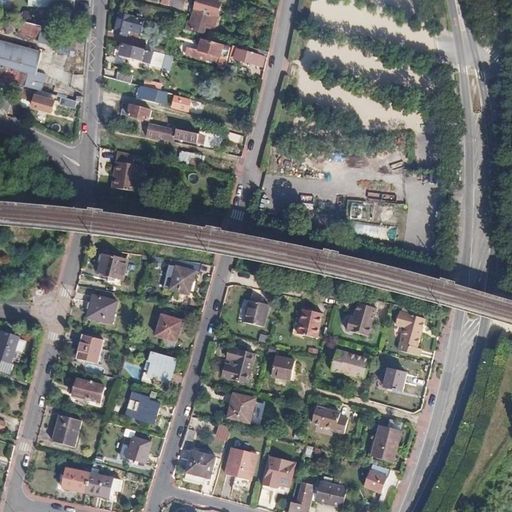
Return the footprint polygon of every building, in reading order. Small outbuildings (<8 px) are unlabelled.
[(31,0),(31,5),(51,7),(73,9),(73,0),(31,0)] [(195,0),(191,21),(189,28),(200,31),(201,25),(209,27),(215,3),(203,0),(195,0)] [(145,19),(120,12),(115,33),(127,36),(128,30),(141,33),(145,19)] [(38,35),(41,26),(19,21),(17,29),(38,35)] [(39,42),(56,44),(55,52),(75,55),(78,34),(41,29),(39,42)] [(186,54),(218,62),(219,55),(225,57),(227,57),(229,50),(223,48),(224,44),(201,39),(198,48),(187,46),(186,54)] [(238,43),(237,49),(258,55),(260,49),(238,43)] [(152,63),(154,54),(122,46),(121,55),(152,63)] [(265,57),(267,58),(268,51),(260,49),(258,55),(237,49),(235,59),(262,66),(265,57)] [(0,66),(28,75),(31,62),(0,52),(0,66)] [(173,57),(165,55),(163,69),(170,71),(173,57)] [(0,80),(24,87),(28,75),(0,66),(0,80)] [(116,79),(125,82),(130,84),(132,76),(117,72),(116,79)] [(159,91),(161,91),(161,87),(158,87),(159,84),(144,80),(143,87),(157,90),(159,91)] [(157,90),(143,87),(140,86),(139,89),(142,90),(141,96),(156,100),(159,91),(157,90)] [(31,92),(25,90),(20,106),(27,108),(31,92)] [(53,100),(33,94),(30,106),(50,111),(53,100)] [(0,96),(0,108),(8,111),(12,99),(0,95),(0,96)] [(172,107),(195,113),(197,106),(199,107),(200,103),(175,96),(172,107)] [(75,108),(76,101),(74,100),(62,97),(60,105),(75,108)] [(122,103),(121,114),(147,120),(149,110),(122,103)] [(173,117),(158,113),(157,120),(172,124),(173,117)] [(148,124),(146,136),(164,140),(165,136),(176,138),(204,144),(206,136),(180,131),(148,124)] [(238,142),(239,136),(225,132),(223,139),(238,142)] [(132,165),(134,155),(116,151),(109,188),(133,192),(139,166),(132,165)] [(201,169),(203,158),(190,155),(188,166),(201,169)] [(351,219),(373,220),(374,205),(351,204),(351,219)] [(397,237),(398,228),(356,224),(356,232),(397,237)] [(123,280),(127,261),(103,255),(98,273),(123,280)] [(202,265),(178,260),(176,266),(169,264),(163,287),(190,295),(191,291),(195,292),(198,281),(194,280),(195,275),(199,276),(202,265)] [(113,322),(118,301),(94,295),(89,316),(113,322)] [(262,328),(268,306),(249,301),(243,323),(262,328)] [(368,336),(376,308),(357,302),(353,318),(350,317),(346,330),(368,336)] [(316,339),(321,314),(301,310),(296,334),(316,339)] [(417,346),(425,317),(399,310),(395,324),(404,326),(398,349),(419,355),(421,347),(417,346)] [(177,341),(182,323),(161,316),(155,336),(177,341)] [(0,340),(0,359),(12,363),(19,338),(2,334),(0,340)] [(98,365),(104,341),(83,336),(77,359),(98,365)] [(247,383),(254,354),(237,349),(232,366),(231,366),(228,378),(247,383)] [(364,377),(370,356),(363,354),(362,357),(335,350),(329,370),(356,378),(356,375),(364,377)] [(169,384),(175,360),(151,354),(149,362),(153,363),(147,383),(162,388),(164,382),(169,384)] [(291,381),(296,362),(276,357),(271,375),(291,381)] [(402,392),(406,373),(387,368),(382,387),(402,392)] [(100,404),(105,388),(77,380),(72,396),(100,404)] [(235,420),(242,398),(221,392),(215,414),(235,420)] [(154,424),(161,404),(149,401),(150,398),(133,393),(126,416),(154,424)] [(342,434),(346,419),(337,417),(338,413),(315,407),(310,422),(334,428),(333,431),(342,434)] [(75,447),(82,421),(60,416),(53,442),(75,447)] [(198,418),(191,416),(189,423),(197,426),(198,418)] [(228,441),(231,427),(219,424),(216,439),(228,441)] [(392,463),(400,431),(378,426),(370,458),(392,463)] [(146,462),(152,441),(135,436),(129,457),(146,462)] [(307,446),(305,456),(312,457),(314,447),(307,446)] [(211,478),(217,456),(192,450),(187,471),(211,478)] [(251,482),(257,455),(232,450),(226,477),(236,479),(237,477),(241,478),(241,480),(251,482)] [(289,488),(294,464),(268,458),(263,486),(274,489),(276,480),(280,481),(279,484),(280,486),(289,488)] [(367,489),(387,493),(391,468),(371,465),(367,489)] [(61,489),(86,494),(90,474),(65,468),(61,489)] [(90,474),(86,494),(110,499),(111,491),(114,480),(90,474)] [(114,480),(111,491),(118,492),(121,482),(114,480)] [(290,511),(305,511),(307,507),(310,507),(312,500),(343,508),(348,489),(323,482),(322,482),(318,494),(314,493),(315,488),(303,485),(299,502),(293,501),(290,511)]
